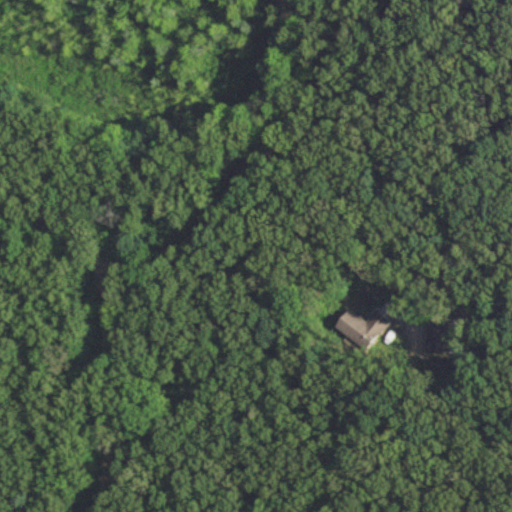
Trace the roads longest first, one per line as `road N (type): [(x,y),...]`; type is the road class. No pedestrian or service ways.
road 1 (residential): [(392,0),(246,175),(185,233),(101,276)]
road 2 (residential): [(101,276),(111,468),(99,511)]
road 3 (residential): [(101,276),(56,232),(0,201)]
